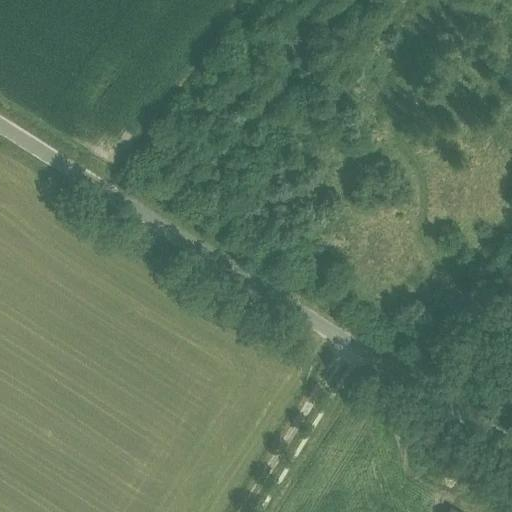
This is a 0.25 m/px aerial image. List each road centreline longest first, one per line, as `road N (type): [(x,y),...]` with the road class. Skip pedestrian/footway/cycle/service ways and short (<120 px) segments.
road 1 (unclassified): [(511,446),(0,126)]
road 2 (track): [(348,345),(245,511)]
